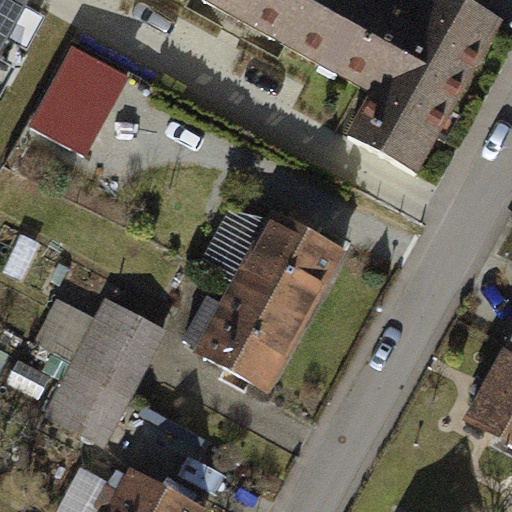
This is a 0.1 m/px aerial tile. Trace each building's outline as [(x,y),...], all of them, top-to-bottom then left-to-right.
[(0,0),(0,67),(32,8),(17,0),(0,0)] [(197,0),(242,24),(255,0),(197,0)] [(424,11),(403,0),(255,0),(242,24),(376,97),(424,11)] [(503,22),(463,0),(429,0),(424,11),(376,97),(353,139),(417,175),(503,22)] [(76,47),(31,126),(88,158),(132,79),(76,47)] [(274,216),(237,286),(308,323),(345,254),(274,216)] [(237,286),(200,357),(271,394),(308,323),(237,286)] [(168,332),(114,302),(80,365),(133,394),(168,332)] [(511,351),(510,351),(481,419),(511,431),(511,351)] [(133,394),(80,365),(51,418),(105,446),(133,394)] [(108,511),(205,511),(206,511),(138,472),(124,495),(110,488),(100,507),(108,511)]
